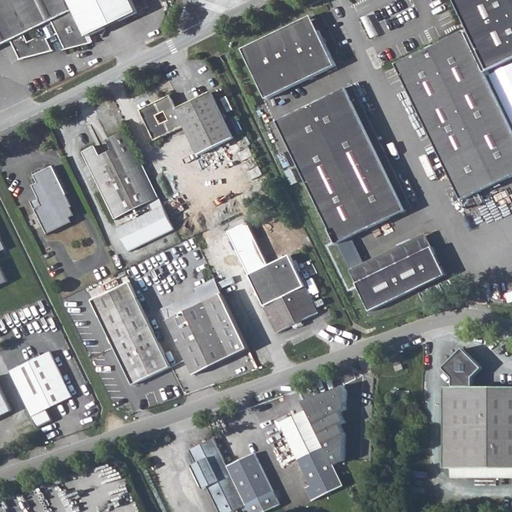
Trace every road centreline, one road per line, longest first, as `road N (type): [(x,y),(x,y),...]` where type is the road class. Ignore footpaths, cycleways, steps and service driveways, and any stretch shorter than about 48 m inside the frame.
road 1 (unclassified): [(511,326),(477,317),(437,320),(0,476)]
road 2 (unknown): [(338,0),(470,275)]
road 3 (unclassified): [(0,130),(203,30)]
